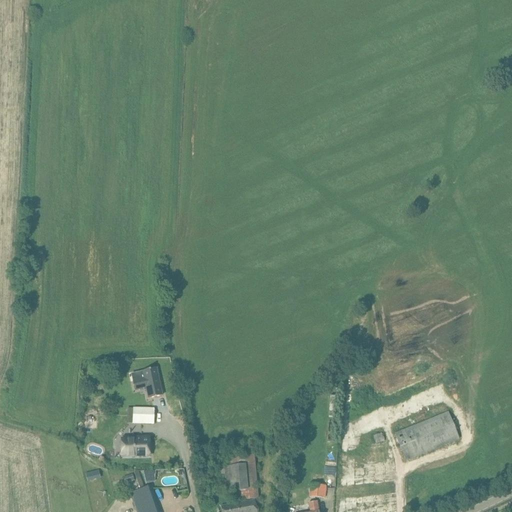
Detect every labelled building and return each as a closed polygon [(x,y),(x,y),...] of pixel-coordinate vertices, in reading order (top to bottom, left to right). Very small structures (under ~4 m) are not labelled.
[(144,380),(133,382),(135,391),(146,388),(148,399),(162,396),(156,369),(142,373),(144,380)] [(133,408),(133,424),(154,424),(154,409),(133,408)] [(419,424),(395,434),(406,461),(459,439),(448,413),(419,424)] [(382,434),(373,436),(375,444),(384,442),(382,434)] [(131,441),(121,441),(121,457),(149,456),(149,437),(148,438),(131,438),(131,441)] [(224,468),(218,468),(219,474),(225,474),(227,492),(232,492),(233,501),(258,498),(253,455),(223,458),(224,468)] [(341,467),(342,479),(366,478),(365,466),(341,467)] [(132,475),(123,478),(125,485),(135,481),(132,475)] [(311,484),(309,497),(324,499),(326,486),(311,484)] [(140,491),(130,494),(136,511),(158,511),(150,487),(145,489),(140,491)] [(230,505),(220,507),(221,511),(256,511),(254,500),(230,505)] [(309,511),(318,511),(319,511),(317,501),(308,503),(309,511)]
